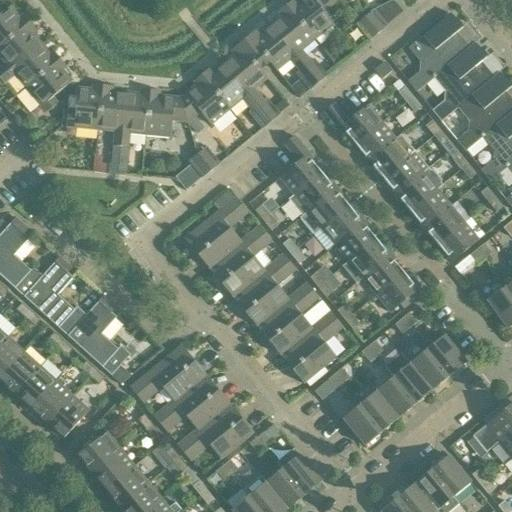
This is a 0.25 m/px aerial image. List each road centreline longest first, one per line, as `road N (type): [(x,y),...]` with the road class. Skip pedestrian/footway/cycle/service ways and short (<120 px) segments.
road 1 (residential): [(348,491),(146,237),(440,0)]
road 2 (residential): [(348,491),(509,363)]
road 3 (residential): [(0,408),(101,511)]
